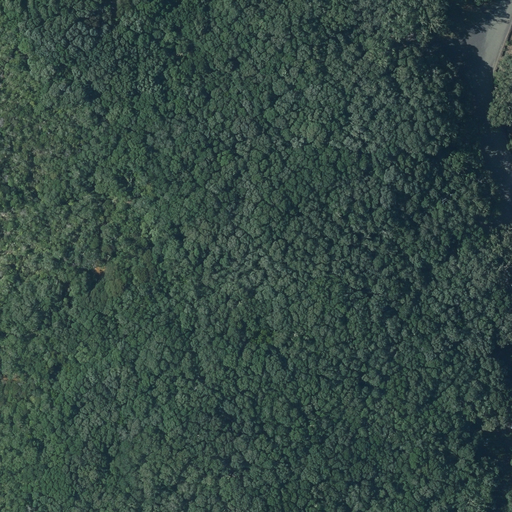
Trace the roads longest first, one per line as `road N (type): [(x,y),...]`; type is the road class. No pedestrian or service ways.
road 1 (track): [(488,58),(485,94),(511,188)]
road 2 (track): [(488,58),(430,38),(371,0)]
